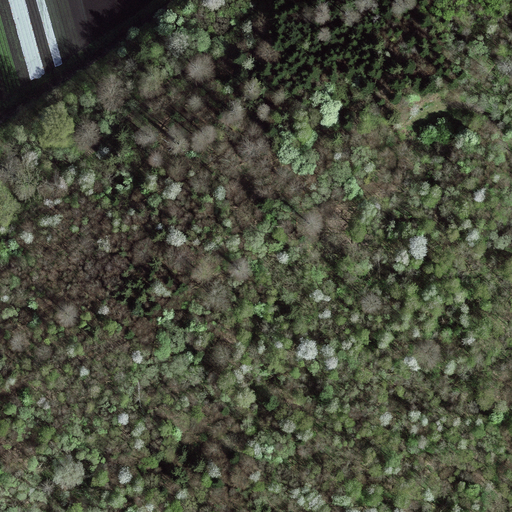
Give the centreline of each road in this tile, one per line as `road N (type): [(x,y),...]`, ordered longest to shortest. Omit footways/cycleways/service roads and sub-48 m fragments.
road 1 (track): [(511,169),(499,128),(476,109),(451,104),(416,119),(250,244),(125,387),(0,498)]
road 2 (track): [(0,221),(264,0)]
road 3 (track): [(0,115),(174,0)]
